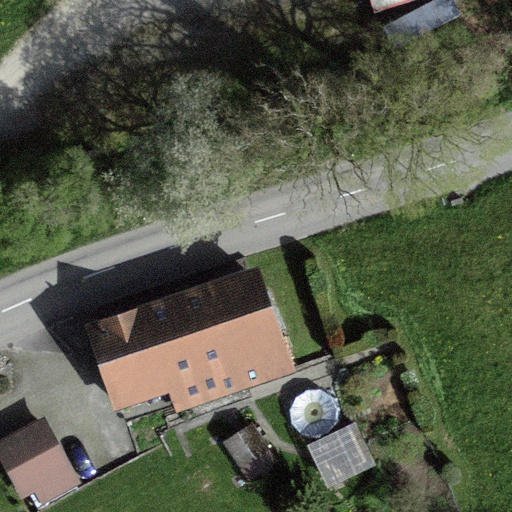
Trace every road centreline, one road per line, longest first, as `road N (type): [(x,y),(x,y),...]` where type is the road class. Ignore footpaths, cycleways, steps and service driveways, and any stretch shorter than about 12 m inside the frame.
road 1 (tertiary): [(511,136),(100,271),(0,315)]
road 2 (track): [(0,101),(96,0)]
